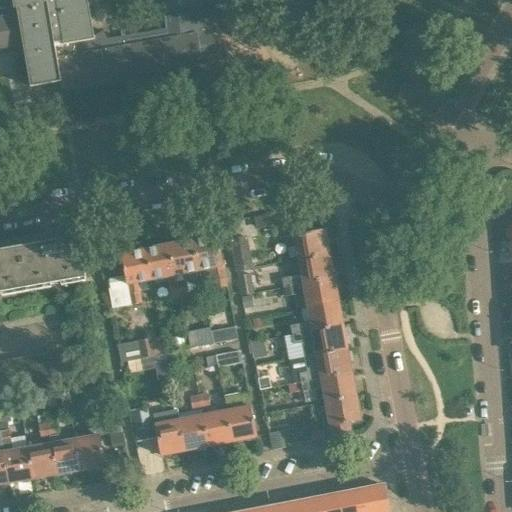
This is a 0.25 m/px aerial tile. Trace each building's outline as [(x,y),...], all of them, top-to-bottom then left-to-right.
[(0,48),(23,45),(24,50),(23,51),(22,53),(20,54),(20,55),(19,57),(18,59),(18,60),(17,62),(17,64),(17,66),(17,67),(19,78),(29,76),(30,87),(60,82),(61,87),(202,63),(201,56),(216,53),(209,9),(165,17),(167,30),(97,42),(89,0),(2,0),(4,9),(0,9),(0,48)] [(164,9),(163,2),(162,0),(157,0),(151,1),(152,4),(153,11),(164,9)] [(294,234),(299,259),(329,254),(325,230),(313,232),(311,221),(280,226),(282,236),(294,234)] [(217,236),(193,241),(199,271),(201,279),(201,281),(213,279),(215,289),(227,287),(223,266),(217,236)] [(79,237),(19,248),(27,289),(86,279),(82,254),(84,254),(83,248),(81,249),(79,237)] [(236,271),(253,268),(247,237),(230,240),(236,271)] [(193,241),(171,245),(177,275),(178,283),(185,282),(185,283),(201,279),(199,271),(193,241)] [(171,245),(146,250),(152,280),(167,277),(168,285),(178,283),(177,275),(171,245)] [(0,293),(27,289),(19,248),(0,251),(0,293)] [(105,259),(99,260),(102,278),(107,277),(125,274),(127,285),(127,288),(110,291),(113,309),(141,303),(137,283),(152,280),(146,250),(121,255),(121,256),(105,259)] [(334,277),(329,254),(299,259),(302,276),(282,280),(283,287),(295,285),(303,283),(334,277)] [(127,288),(127,285),(125,274),(107,277),(110,291),(127,288)] [(254,293),(250,274),(237,277),(241,295),(254,293)] [(303,283),(307,306),(338,300),(334,277),(303,283)] [(178,283),(180,295),(187,294),(185,283),(185,282),(178,283)] [(171,297),(180,295),(178,283),(168,285),(171,297)] [(283,288),(285,295),(297,293),(296,286),(283,288)] [(251,295),(242,297),(244,308),(253,307),(251,295)] [(342,324),(338,300),(307,306),(311,323),(291,327),(292,334),(304,332),(342,324)] [(254,327),(262,325),(261,318),(253,319),(254,327)] [(342,324),(304,332),(292,334),(294,343),(302,342),(304,357),(347,349),(342,324)] [(238,340),(235,327),(211,332),(213,344),(238,340)] [(190,349),(213,344),(211,332),(210,329),(187,333),(190,349)] [(162,338),(151,340),(154,356),(165,353),(162,338)] [(121,362),(154,356),(151,340),(118,346),(121,362)] [(254,358),(266,356),(264,342),(251,344),(254,358)] [(300,375),(301,382),(351,372),(347,349),(304,357),(307,373),(300,375)] [(240,351),(214,356),(216,366),(242,361),(240,351)] [(55,380),(50,353),(38,355),(42,382),(55,380)] [(42,382),(38,355),(25,357),(30,385),(42,382)] [(207,368),(216,366),(214,356),(205,358),(207,368)] [(25,357),(13,359),(18,387),(30,385),(25,357)] [(18,387),(13,359),(1,362),(6,389),(18,387)] [(351,372),(301,382),(301,383),(303,391),(323,387),(326,402),(356,396),(351,372)] [(270,389),(269,384),(264,380),(259,381),(260,390),(270,389)] [(301,383),(294,384),(288,385),(289,393),(302,391),(303,391),(301,383)] [(31,391),(34,410),(44,409),(41,390),(31,391)] [(224,398),(227,411),(233,442),(257,437),(248,393),(224,398)] [(207,394),(199,396),(202,408),(209,407),(207,394)] [(193,410),(202,408),(199,396),(191,397),(193,410)] [(328,418),(321,419),(323,430),(325,440),(332,438),(351,435),(349,423),(361,421),(356,396),(326,402),(328,418)] [(147,408),(132,411),(137,440),(152,437),(147,408)] [(0,424),(7,424),(10,424),(9,411),(0,412),(0,424)] [(209,446),(233,442),(227,411),(203,416),(209,446)] [(99,435),(122,430),(118,412),(95,417),(86,418),(88,430),(98,428),(99,435)] [(46,424),(45,416),(38,417),(39,425),(46,424)] [(185,451),(209,446),(203,416),(179,421),(185,451)] [(160,456),(185,451),(179,421),(155,425),(160,456)] [(49,437),(58,435),(55,423),(46,424),(49,437)] [(49,437),(46,424),(39,425),(42,438),(49,437)] [(311,432),(312,443),(325,440),(323,430),(311,432)] [(270,435),(272,448),(291,445),(288,432),(270,435)] [(124,445),(122,433),(110,435),(113,448),(124,445)] [(74,440),(80,471),(105,466),(99,436),(74,440)] [(55,475),(80,471),(74,440),(50,445),(55,475)] [(31,479),(55,475),(50,445),(26,449),(31,479)] [(2,453),(8,483),(31,479),(26,449),(2,453)] [(389,511),(385,485),(358,491),(362,511),(389,511)] [(362,511),(358,491),(338,494),(341,511),(362,511)] [(341,511),(338,494),(320,498),(322,511),(341,511)] [(322,511),(320,498),(302,501),(303,511),(322,511)] [(303,511),(302,501),(283,505),(283,511),(303,511)]
